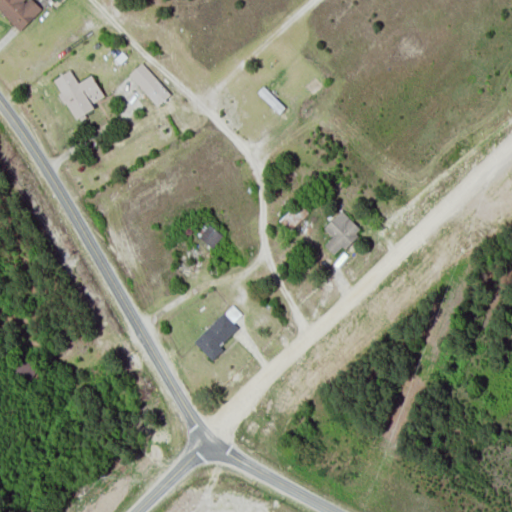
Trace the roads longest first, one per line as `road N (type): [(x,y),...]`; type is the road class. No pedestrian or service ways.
road 1 (tertiary): [(0,99),(207,442)]
road 2 (tertiary): [(313,341),(511,163)]
road 3 (residential): [(207,442),(337,511)]
road 4 (tertiary): [(207,442),(313,341)]
